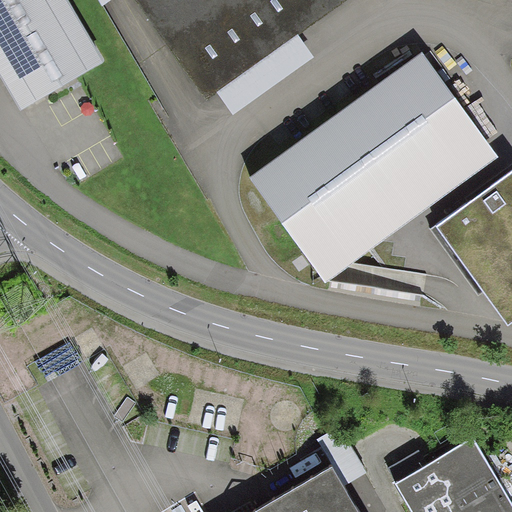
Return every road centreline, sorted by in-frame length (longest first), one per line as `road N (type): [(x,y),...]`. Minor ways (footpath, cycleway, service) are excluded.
road 1 (secondary): [(511,388),(254,334),(159,303),(0,207)]
road 2 (unknown): [(94,511),(218,440)]
